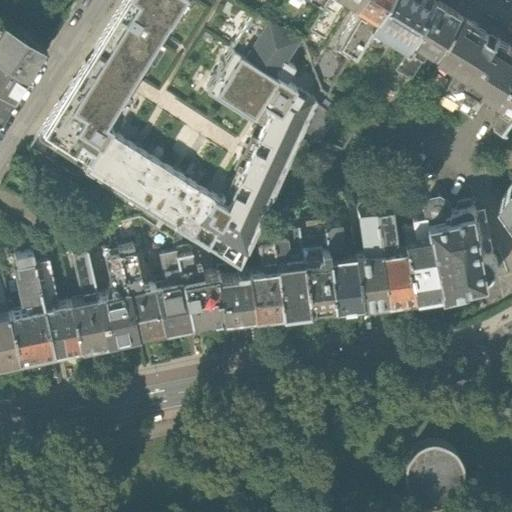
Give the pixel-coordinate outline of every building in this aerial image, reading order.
[(121,0),(92,46),(133,72),(158,33),(179,0),(121,0)] [(316,0),(307,16),(321,25),(335,0),(316,0)] [(352,44),(369,17),(378,0),(360,0),(364,2),(361,7),(357,4),(338,36),(352,44)] [(378,0),(369,17),(404,38),(427,0),(378,0)] [(432,47),(456,9),(440,0),(427,0),(404,38),(393,57),(407,66),(422,41),(432,47)] [(265,100),(270,104),(302,124),(313,98),(314,96),(284,77),(293,63),(283,57),(297,35),(254,8),(231,45),(205,85),(249,114),(260,97),(265,100)] [(500,96),(511,77),(511,44),(456,9),(432,47),(443,54),(424,84),(469,112),(484,86),(500,96)] [(44,44),(2,17),(0,19),(0,53),(27,71),(44,44)] [(92,46),(88,52),(66,86),(62,92),(104,117),(108,110),(128,78),(133,72),(92,46)] [(27,71),(0,53),(0,86),(12,94),(27,71)] [(511,118),(511,77),(500,96),(508,102),(496,122),(497,125),(504,130),(511,118)] [(0,111),(12,94),(0,86),(0,111)] [(104,117),(62,92),(39,128),(53,136),(86,156),(107,125),(110,120),(104,117)] [(302,124),(298,131),(314,134),(316,130),(320,132),(335,108),(313,98),(302,124)] [(429,110),(413,101),(394,133),(408,143),(418,127),(429,110)] [(249,149),(282,166),(298,131),(302,124),(270,104),(259,126),(249,149)] [(118,132),(107,125),(86,156),(82,163),(104,176),(127,138),(118,132)] [(127,191),(152,153),(136,143),(127,138),(104,176),(127,191)] [(48,160),(28,149),(22,158),(42,170),(48,160)] [(282,166),(249,149),(239,170),(225,198),(259,215),(267,198),(282,166)] [(153,208),(177,169),(164,160),(152,153),(127,191),(153,208)] [(177,169),(153,208),(179,224),(203,185),(190,177),(177,169)] [(511,184),(502,197),(511,210),(511,184)] [(203,185),(179,224),(238,261),(246,243),(259,215),(225,198),(215,192),(203,185)] [(422,201),(424,213),(425,217),(439,286),(489,274),(489,273),(491,273),(493,272),(495,270),(496,268),(497,265),(498,263),(498,260),(498,257),(496,255),(495,253),(493,251),(491,250),(490,250),(488,249),(486,249),(484,249),(475,204),(471,202),(470,197),(468,196),(455,199),(455,200),(455,202),(454,204),(447,200),(446,199),(446,197),(436,191),(426,194),(422,201)] [(390,204),(373,206),(378,247),(390,245),(389,239),(393,238),(390,204)] [(367,248),(378,247),(373,206),(358,208),(361,242),(366,242),(367,248)] [(402,233),(404,243),(412,289),(439,286),(425,217),(424,213),(411,216),(412,221),(401,223),(402,233)] [(296,217),(296,223),(300,253),(306,301),(332,298),(323,220),(322,214),(296,217)] [(259,215),(246,243),(256,243),(256,242),(259,239),(272,238),(270,226),(269,226),(268,217),(259,215)] [(337,218),(323,220),(332,298),(358,296),(353,249),(352,238),(339,240),(337,218)] [(274,257),(300,253),(296,223),(270,226),(272,238),(274,257)] [(263,264),(246,266),(251,307),(280,305),(274,257),(272,238),(259,239),(256,242),(256,243),(258,259),(262,259),(263,264)] [(116,244),(116,249),(125,287),(136,284),(134,278),(139,278),(131,241),(116,244)] [(404,243),(390,245),(378,247),(384,293),(412,289),(404,243)] [(84,293),(95,290),(84,246),(70,250),(78,288),(83,287),(84,293)] [(163,279),(152,281),(162,322),(190,317),(180,277),(174,251),(174,247),(157,251),(163,279)] [(190,247),(174,251),(180,277),(190,317),(221,311),(216,272),(216,268),(200,271),(198,263),(193,264),(190,247)] [(378,247),(367,248),(353,249),(358,296),(384,293),(378,247)] [(28,299),(29,304),(41,302),(31,258),(29,249),(12,253),(23,300),(28,299)] [(107,279),(105,289),(125,287),(116,249),(102,252),(108,279),(107,279)] [(300,253),(274,257),(280,305),(306,301),(300,253)] [(46,255),(31,258),(41,302),(51,300),(50,294),(55,293),(46,255)] [(235,270),(216,272),(221,311),(251,307),(246,266),(246,263),(241,264),(241,266),(234,267),(235,270)] [(152,281),(136,284),(125,287),(134,328),(162,322),(152,281)] [(125,287),(105,289),(95,290),(105,334),(134,328),(125,287)] [(84,293),(68,296),(78,340),(105,335),(105,334),(95,290),(84,293)] [(68,296),(51,300),(41,302),(51,346),(78,340),(68,296)] [(7,309),(7,310),(17,354),(51,346),(41,302),(29,304),(7,309)] [(0,356),(17,354),(7,310),(0,311),(0,356)] [(411,440),(408,444),(404,449),(401,454),(400,460),(400,466),(401,472),(403,477),(403,483),(403,491),(402,494),(429,495),(455,495),(456,488),(456,481),(456,479),(458,474),(460,467),(460,460),(458,452),(455,447),(451,442),(446,438),(441,436),(435,434),(429,433),(422,435),(416,437),(411,440)]
